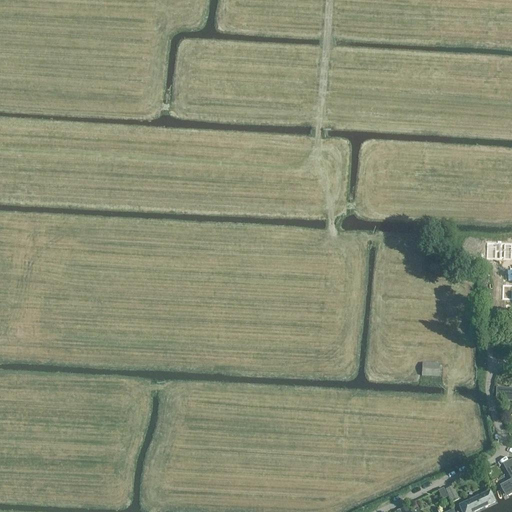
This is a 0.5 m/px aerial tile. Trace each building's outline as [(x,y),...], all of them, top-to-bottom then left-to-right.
[(511,260),(511,245),(490,244),(489,260),(511,260)] [(439,364),(422,364),(421,376),(438,377),(439,364)] [(497,388),(496,401),(497,401),(511,402),(511,389),(497,388)] [(511,494),(511,479),(500,486),(506,498),(511,494)] [(452,503),(459,499),(453,487),(446,491),(452,503)] [(444,489),(439,492),(443,500),(448,498),(444,489)] [(476,511),(496,503),(490,490),(458,506),(461,511),(476,511)]
